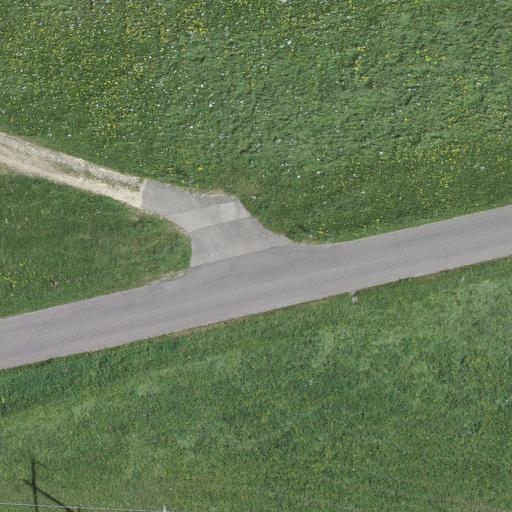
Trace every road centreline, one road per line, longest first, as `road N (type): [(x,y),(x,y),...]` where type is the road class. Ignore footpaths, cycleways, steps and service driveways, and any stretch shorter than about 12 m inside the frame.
road 1 (tertiary): [(0,339),(511,227)]
road 2 (track): [(248,284),(204,212),(0,141)]
